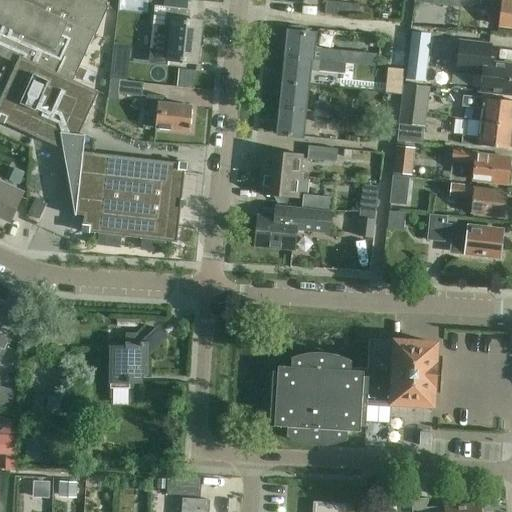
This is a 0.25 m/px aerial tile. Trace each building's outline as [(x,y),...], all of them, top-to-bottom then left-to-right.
[(0,0),(0,56),(16,64),(0,98),(0,121),(69,153),(65,162),(80,169),(75,215),(84,216),(82,232),(176,243),(185,164),(82,152),(84,137),(78,136),(98,92),(73,81),(93,35),(95,36),(108,7),(91,0),(0,0)] [(511,27),(511,2),(511,3),(511,0),(481,0),(480,10),(500,13),(499,26),(511,27)] [(325,14),(349,16),(350,4),(326,2),(325,14)] [(151,28),(148,63),(166,65),(167,59),(196,62),(200,23),(189,22),(190,10),(166,7),(154,6),(151,28)] [(287,55),(286,58),(311,61),(312,61),(313,50),(315,35),(305,34),(305,29),(290,28),(287,55)] [(511,95),(511,66),(501,65),(501,63),(488,61),(491,44),(458,41),(455,72),(469,73),(481,75),(479,91),(511,95)] [(313,50),(312,61),(333,63),(335,53),(313,50)] [(406,81),(408,55),(391,54),(390,80),(406,81)] [(286,58),(284,81),(308,83),(310,71),(311,61),(286,58)] [(311,61),(310,71),(344,74),(345,65),(333,63),(312,61),(311,61)] [(111,71),(110,79),(127,82),(128,73),(111,71)] [(179,71),(177,88),(193,90),(195,72),(179,71)] [(284,81),(281,107),(305,109),(308,83),(284,81)] [(143,97),(144,84),(120,82),(119,95),(143,97)] [(400,113),(425,116),(429,88),(404,85),(400,113)] [(189,131),(192,106),(163,103),(163,96),(147,95),(146,112),(157,113),(156,127),(189,131)] [(467,121),(511,125),(511,101),(463,96),(461,107),(482,109),(481,122),(467,121)] [(316,102),(315,112),(328,113),(329,103),(316,102)] [(305,109),(281,107),(278,134),(302,136),(305,109)] [(315,112),(314,122),(327,124),(328,113),(315,112)] [(422,144),(425,116),(400,113),(397,141),(422,144)] [(462,135),(461,144),(511,150),(511,141),(511,125),(467,121),(466,136),(462,135)] [(337,149),(308,146),(307,160),(336,163),(337,149)] [(395,146),(392,174),(410,176),(413,148),(395,146)] [(507,185),(510,159),(476,155),(476,153),(454,150),(453,160),(475,163),(472,181),(507,185)] [(264,151),(262,173),(300,177),(302,155),(264,151)] [(14,170),(10,181),(19,185),(24,174),(14,170)] [(300,177),(262,173),(260,195),(298,198),(300,177)] [(0,218),(10,223),(24,193),(0,182),(0,218)] [(363,186),(360,212),(376,212),(379,188),(363,186)] [(503,217),(506,192),(452,186),(451,195),(472,198),(471,213),(503,217)] [(302,208),(331,212),(332,198),(303,195),(302,208)] [(257,216),(254,246),(294,250),(296,230),(328,233),(331,212),(302,208),(273,206),(272,218),(257,216)] [(429,215),(427,240),(444,242),(445,236),(451,237),(450,252),(465,254),(499,258),(502,231),(446,225),(447,217),(429,215)] [(373,222),(360,220),(357,237),(371,239),(373,222)] [(0,311),(2,306),(0,304),(0,362),(11,340),(0,334),(0,311)] [(111,349),(111,388),(129,388),(129,382),(141,382),(141,373),(147,373),(147,356),(165,338),(157,329),(150,335),(144,328),(137,336),(127,336),(127,349),(111,349)] [(394,341),(394,342),(369,340),(367,369),(351,368),(351,362),(342,357),(332,355),(322,353),(311,353),(301,355),(291,358),(291,367),(278,367),(277,372),(272,371),(269,422),(274,422),(274,427),(287,428),(286,437),(296,442),(306,444),(316,446),(326,446),(336,444),(346,441),(347,431),(360,432),(360,427),(365,428),(367,403),(432,407),(434,376),(436,344),(394,341)] [(14,351),(8,364),(19,365),(21,355),(14,351)] [(0,388),(0,404),(11,408),(15,392),(0,388)] [(33,396),(32,410),(42,410),(43,396),(33,396)] [(48,397),(47,412),(59,412),(60,398),(48,397)] [(419,430),(418,446),(430,446),(430,431),(426,430),(419,430)] [(0,435),(0,454),(13,455),(14,436),(0,435)] [(27,450),(26,461),(39,461),(40,450),(27,450)] [(166,490),(166,494),(183,495),(184,475),(182,475),(167,474),(167,480),(166,490)] [(158,479),(157,490),(166,490),(167,480),(158,479)] [(31,482),(30,503),(49,504),(49,483),(31,482)] [(55,484),(54,499),(71,500),(72,485),(55,484)] [(480,511),(480,506),(458,507),(458,505),(446,506),(446,507),(427,509),(426,498),(412,499),(412,511),(480,511)] [(208,511),(209,500),(182,499),(181,511),(208,511)] [(346,511),(346,504),(313,502),(312,511),(346,511)]
